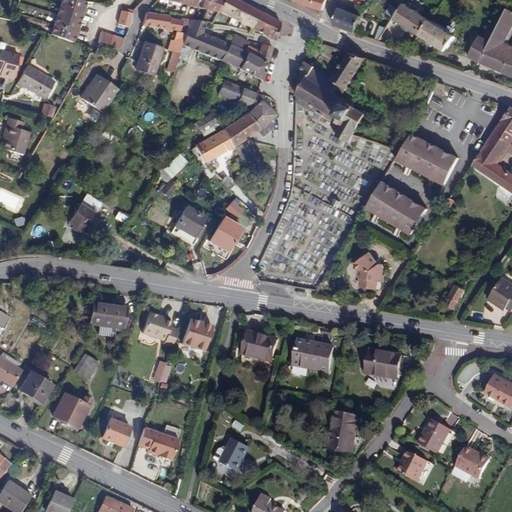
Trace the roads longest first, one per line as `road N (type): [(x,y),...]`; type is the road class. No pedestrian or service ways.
road 1 (residential): [(306,25),(288,71),(285,179),(274,217),(229,297)]
road 2 (tertiary): [(229,297),(36,266),(0,271)]
road 3 (tertiary): [(457,334),(229,297)]
road 4 (tertiary): [(511,98),(306,25)]
road 5 (tertiary): [(0,422),(179,511)]
road 6 (residential): [(317,511),(365,467),(414,393),(437,387)]
